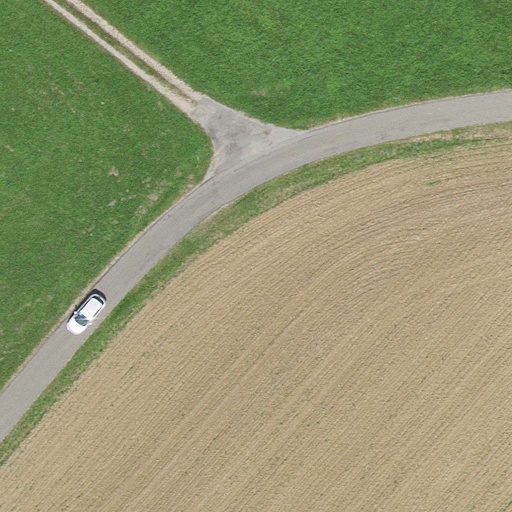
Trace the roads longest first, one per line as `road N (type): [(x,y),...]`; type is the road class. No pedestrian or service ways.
road 1 (unclassified): [(511,107),(391,125),(257,164),(145,243),(0,411)]
road 2 (track): [(257,164),(44,0)]
